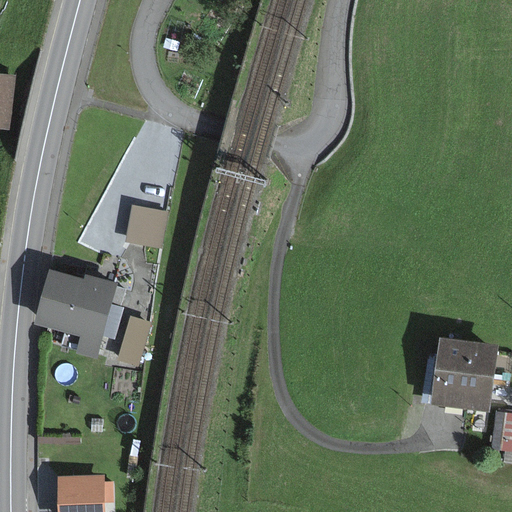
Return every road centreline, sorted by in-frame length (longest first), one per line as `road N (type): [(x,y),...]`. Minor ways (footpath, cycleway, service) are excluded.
road 1 (primary): [(82,0),(33,200),(19,296),(11,511)]
road 2 (residential): [(299,150),(275,288),(274,350),(293,415),(332,445),(456,444)]
road 3 (residential): [(299,150),(220,132),(163,103),(145,70),(146,28),(158,0)]
road 4 (residential): [(340,0),(334,114),(320,138),(299,150)]
